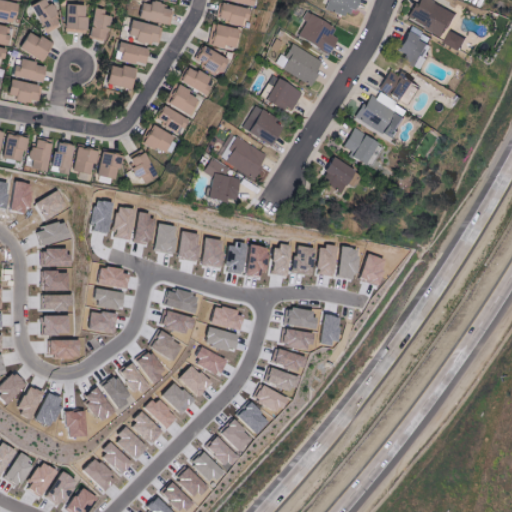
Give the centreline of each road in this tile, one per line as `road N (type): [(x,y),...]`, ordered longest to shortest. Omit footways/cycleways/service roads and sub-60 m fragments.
road 1 (residential): [(0,237),(17,263),(19,342),(28,361),(49,371),(91,364),(118,343),(148,271),(268,299),(338,304)]
road 2 (motorway): [(511,162),(469,242),(389,351),(253,511)]
road 3 (motorway): [(334,511),(511,268)]
road 4 (residential): [(268,299),(253,361),(101,511)]
road 5 (residential): [(264,218),(378,33),(390,0)]
road 6 (residential): [(199,0),(117,129)]
